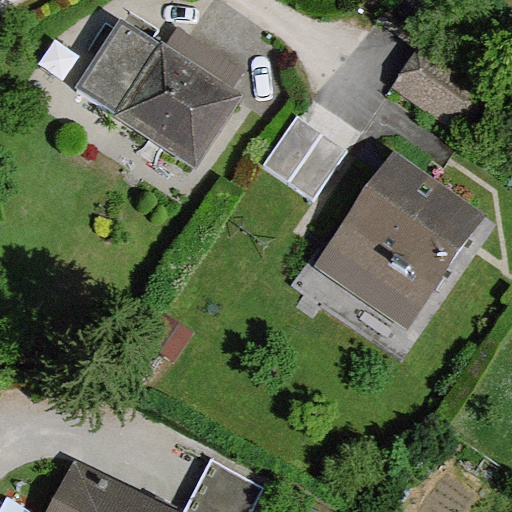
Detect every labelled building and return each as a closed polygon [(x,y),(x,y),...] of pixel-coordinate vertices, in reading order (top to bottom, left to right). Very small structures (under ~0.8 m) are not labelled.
[(132,25),(86,93),(202,171),(262,83),(186,31),(172,52),(132,25)] [(429,49),(401,91),(467,134),(495,92),(429,49)] [(301,121),(267,170),(315,203),(349,154),(301,121)] [(489,225),(395,160),(333,247),(427,313),(489,225)] [(188,511),(158,511),(77,470),(55,511),(254,511),(265,490),(214,463),(188,511)]
